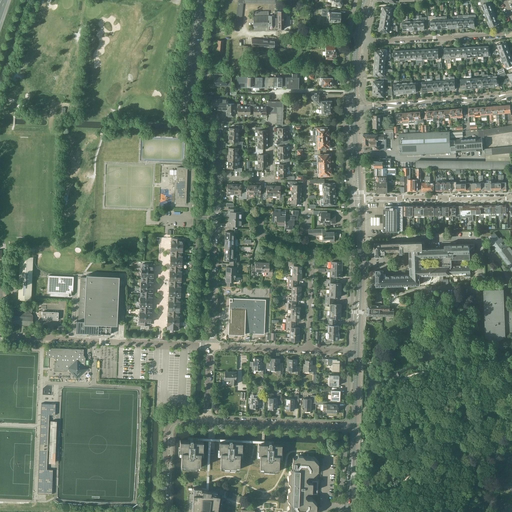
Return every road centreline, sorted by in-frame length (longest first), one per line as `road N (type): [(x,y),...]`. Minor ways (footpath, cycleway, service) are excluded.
road 1 (residential): [(10,325),(9,337),(210,346)]
road 2 (residential): [(210,346),(216,177)]
road 3 (residential): [(353,108),(511,96)]
road 4 (residential): [(356,40),(511,34)]
road 5 (residential): [(511,196),(358,198)]
road 6 (tertiary): [(356,350),(358,198)]
road 7 (residential): [(353,425),(212,419)]
